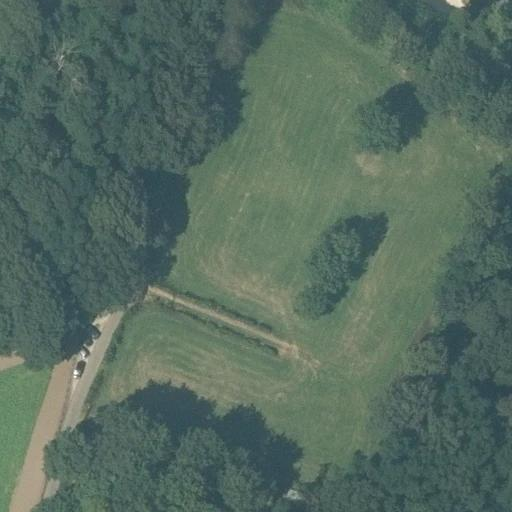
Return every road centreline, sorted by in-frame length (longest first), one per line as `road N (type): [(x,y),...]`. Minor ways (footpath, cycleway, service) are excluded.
road 1 (unclassified): [(44,511),(78,396),(197,109),(226,0)]
road 2 (track): [(142,0),(138,77),(101,219),(92,335)]
